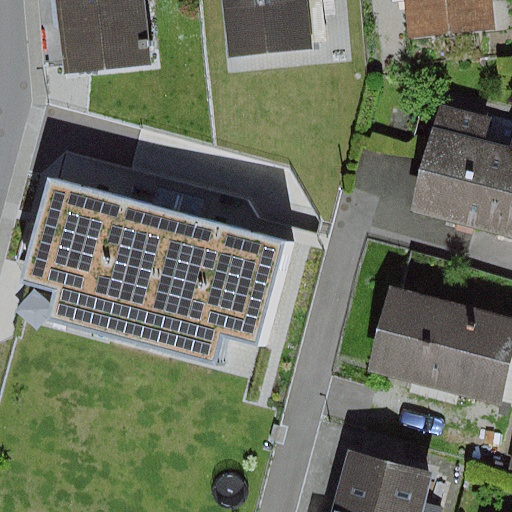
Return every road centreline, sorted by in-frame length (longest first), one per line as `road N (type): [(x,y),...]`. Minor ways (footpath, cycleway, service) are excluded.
road 1 (residential): [(511,263),(359,219),(273,511)]
road 2 (residential): [(0,142),(4,0)]
